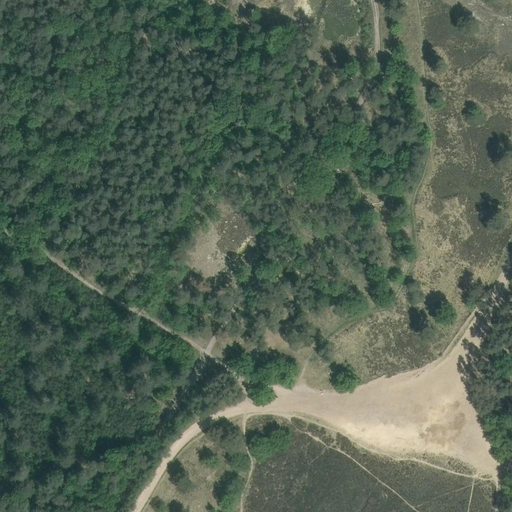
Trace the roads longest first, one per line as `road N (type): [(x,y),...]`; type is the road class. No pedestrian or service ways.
road 1 (unknown): [(511,259),(460,359),(417,393),(354,410),(285,403),(204,421),(175,442),(136,511)]
road 2 (unknown): [(175,442),(214,348),(373,75),(371,0)]
road 3 (track): [(43,251),(285,403)]
road 4 (unknown): [(511,465),(489,468),(324,410)]
